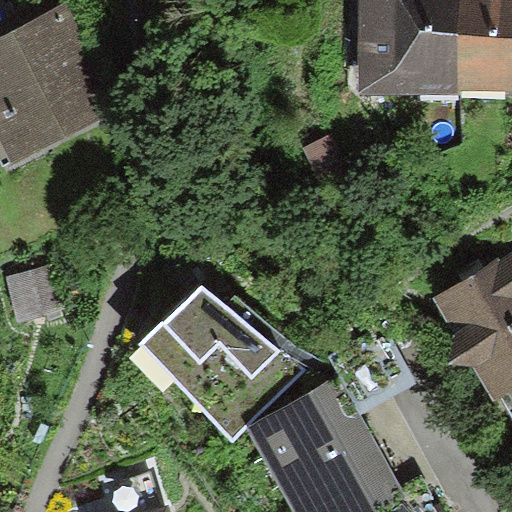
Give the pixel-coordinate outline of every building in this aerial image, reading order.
[(511,0),(360,0),(357,81),(511,88),(511,0)] [(70,5),(0,35),(0,142),(109,95),(70,5)] [(511,268),(494,236),(417,278),(480,392),(511,374),(511,268)] [(299,368),(204,278),(142,343),(237,433),(299,368)] [(337,385),(259,427),(304,511),(373,511),(398,499),(337,385)]
